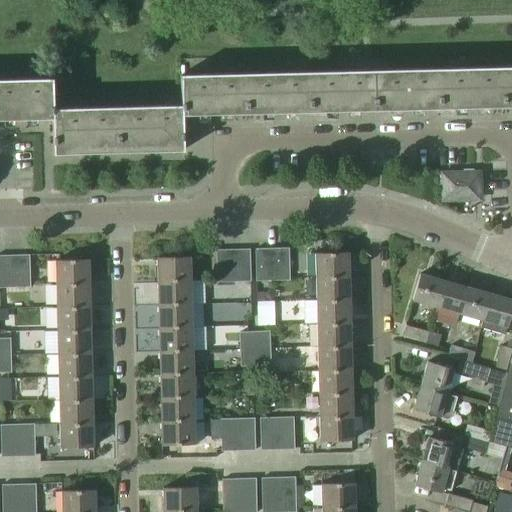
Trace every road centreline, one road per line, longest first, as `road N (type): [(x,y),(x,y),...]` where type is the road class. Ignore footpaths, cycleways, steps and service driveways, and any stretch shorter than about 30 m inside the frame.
road 1 (residential): [(511,136),(247,141),(226,164),(227,210)]
road 2 (residential): [(383,511),(382,210)]
road 3 (residential): [(119,215),(128,511)]
road 4 (residential): [(227,210),(382,210)]
road 5 (residential): [(382,210),(511,261)]
